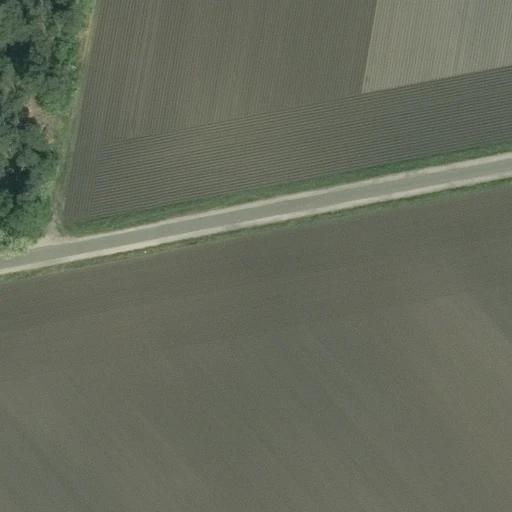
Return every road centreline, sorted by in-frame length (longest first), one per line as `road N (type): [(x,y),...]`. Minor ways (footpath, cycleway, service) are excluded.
road 1 (residential): [(0,271),(511,172)]
road 2 (track): [(33,265),(83,0)]
